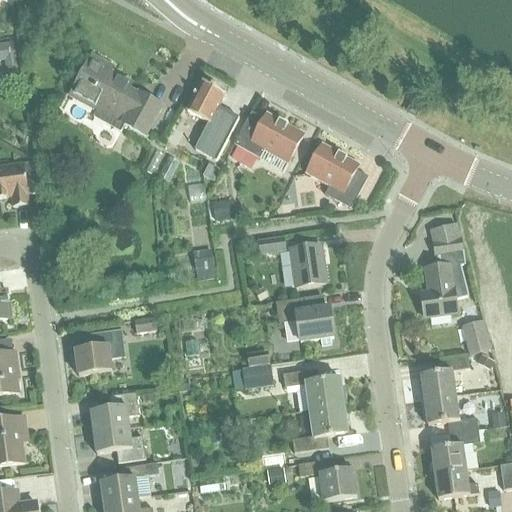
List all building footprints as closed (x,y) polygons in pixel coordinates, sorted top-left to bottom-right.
[(9,47),(0,48),(0,65),(12,63),(9,47)] [(70,98),(97,112),(93,119),(120,133),(123,127),(144,138),(161,108),(139,96),(137,100),(127,95),(131,88),(109,76),(112,71),(92,59),(70,98)] [(195,152),(217,163),(239,121),(218,110),(225,96),(214,91),(216,88),(206,83),(205,85),(202,84),(187,114),(209,125),(195,152)] [(264,121),(252,114),(234,146),(260,161),(265,152),(288,165),(304,136),(267,116),(264,121)] [(176,149),(184,135),(173,129),(165,143),(176,149)] [(306,175),(329,188),(325,197),(351,211),(368,179),(356,172),(359,167),(322,146),(306,175)] [(35,164),(24,166),(0,169),(0,200),(11,199),(13,209),(29,207),(27,197),(40,195),(35,164)] [(218,171),(209,166),(203,177),(212,182),(218,171)] [(235,219),(233,204),(214,206),(216,222),(235,219)] [(260,257),(286,253),(284,240),(258,244),(260,257)] [(459,242),(433,245),(435,258),(436,258),(437,270),(426,271),(429,295),(418,297),(420,319),(453,314),(452,303),(468,299),(460,268),(464,267),(461,242),(459,242)] [(296,290),(326,286),(320,248),(291,252),(296,290)] [(212,252),(193,255),(197,284),(207,282),(218,280),(216,269),(214,269),(212,252)] [(265,290),(257,295),(260,301),(268,296),(265,290)] [(0,322),(11,321),(7,292),(0,293),(0,322)] [(298,303),(276,306),(279,326),(296,323),(299,345),(320,342),(321,348),(332,346),(331,340),(333,340),(329,311),(300,315),(298,303)] [(154,320),(134,323),(136,336),(156,334),(154,320)] [(110,362),(125,360),(122,333),(84,338),(86,351),(75,352),(78,379),(112,374),(110,362)] [(486,338),(465,344),(469,359),(490,353),(486,338)] [(197,342),(185,344),(187,359),(199,357),(197,342)] [(15,371),(18,370),(16,354),(0,356),(0,398),(19,396),(15,371)] [(247,357),(249,369),(269,366),(267,354),(247,357)] [(482,357),(477,366),(490,373),(494,364),(482,357)] [(424,403),(456,399),(452,374),(469,371),(467,359),(438,363),(440,376),(421,378),(424,403)] [(273,389),(270,367),(235,372),(237,387),(244,386),(245,393),(273,389)] [(310,415),(343,410),(339,381),(311,385),(310,374),(283,378),(285,390),(306,388),(310,415)] [(187,381),(178,382),(180,394),(189,392),(187,381)] [(153,395),(144,396),(146,404),(154,403),(153,395)] [(94,435),(129,431),(128,420),(139,418),(136,396),(108,400),(110,411),(91,414),(94,435)] [(456,399),(424,403),(428,428),(447,425),(449,437),(478,433),(476,421),(459,424),(456,399)] [(343,410),(310,415),(313,440),(292,443),(294,457),(321,453),(319,441),(347,437),(343,410)] [(20,434),(27,433),(25,419),(0,422),(0,468),(24,465),(20,434)] [(506,419),(494,421),(495,430),(507,428),(506,419)] [(251,423),(237,425),(239,436),(252,434),(251,423)] [(129,431),(94,435),(97,457),(116,454),(118,466),(145,462),(142,439),(131,441),(129,431)] [(434,466),(430,468),(431,476),(435,477),(435,478),(466,473),(463,456),(473,455),(471,446),(480,445),(478,433),(467,434),(449,437),(451,449),(432,452),(434,466)] [(323,505),(356,500),(352,472),(327,475),(326,464),(298,468),(299,480),(319,477),(323,505)] [(103,506),(138,501),(151,499),(148,479),(159,477),(157,466),(118,471),(120,482),(101,485),(103,506)] [(503,493),(511,491),(511,466),(499,468),(503,493)] [(284,471),(267,473),(269,487),(286,484),(284,471)] [(435,478),(439,502),(478,496),(477,487),(468,488),(466,473),(435,478)] [(188,478),(176,479),(177,493),(189,492),(188,478)] [(223,481),(199,484),(201,496),(224,492),(223,481)] [(0,511),(37,511),(37,506),(18,508),(16,493),(0,495),(0,511)] [(500,494),(488,495),(490,511),(502,509),(500,494)] [(142,511),(139,511),(138,501),(103,506),(104,511),(152,511),(142,511)]
